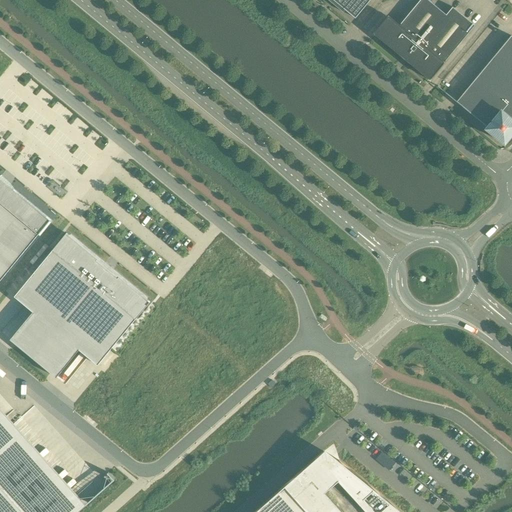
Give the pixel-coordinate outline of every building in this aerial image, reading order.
[(335,1),(344,8),(356,18),(370,0),(329,0),(333,3),(335,1)] [(428,0),(420,0),(400,25),(389,16),(375,31),(405,56),(404,58),(406,59),(408,58),(409,59),(408,61),(430,80),(444,62),(446,61),(475,25),(453,7),(446,15),(428,0)] [(511,36),(510,35),(455,101),(484,125),(482,128),(503,145),(511,134),(511,36)] [(0,281),(51,220),(14,190),(13,191),(0,179),(0,281)] [(33,312),(10,340),(57,378),(79,350),(98,365),(150,302),(119,276),(118,278),(96,260),(98,259),(67,233),(14,296),(33,312)] [(0,511),(66,511),(9,448),(5,444),(0,437),(0,511)] [(257,511),(401,511),(342,463),(320,457),(257,511)]
